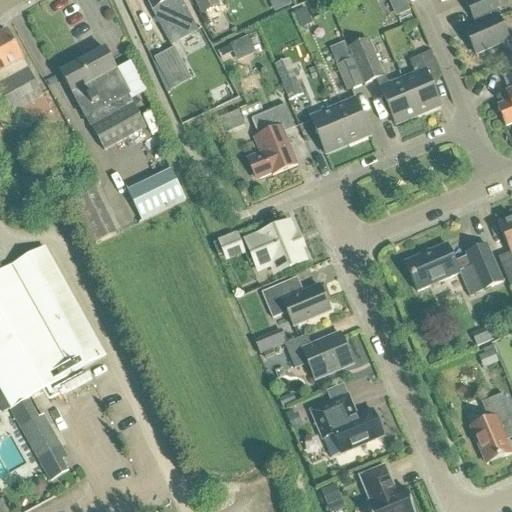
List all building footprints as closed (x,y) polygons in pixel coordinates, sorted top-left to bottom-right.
[(145,0),(153,12),(152,12),(171,48),(197,33),(179,0),(145,0)] [(193,0),(202,17),(219,9),(214,0),(193,0)] [(409,10),(404,0),(381,0),(390,18),(409,10)] [(475,58),(508,43),(499,20),(501,19),(498,11),(499,11),(494,0),(477,0),(466,5),(476,29),(465,33),(475,58)] [(309,11),(296,16),(302,31),(315,26),(309,11)] [(7,34),(0,37),(0,94),(12,117),(19,113),(26,126),(48,114),(41,101),(43,100),(7,34)] [(256,57),(248,38),(229,46),(237,65),(256,57)] [(348,51),(363,88),(383,79),(368,42),(348,51)] [(190,82),(179,61),(174,51),(155,62),(172,92),(190,82)] [(116,73),(105,52),(61,76),(72,97),(73,96),(104,153),(145,131),(114,74),(116,73)] [(415,79),(403,84),(418,118),(440,108),(433,90),(436,89),(441,80),(430,55),(409,64),(415,79)] [(336,68),(346,94),(361,88),(351,62),(336,68)] [(283,90),(286,97),(289,104),(302,98),(287,63),(274,68),(283,90)] [(506,129),(511,126),(511,76),(504,80),(509,93),(506,95),(510,103),(497,109),(506,129)] [(418,118),(403,84),(381,93),(395,127),(418,118)] [(460,97),(467,107),(479,98),(472,88),(460,97)] [(356,103),(333,113),(348,147),(370,138),(356,103)] [(254,141),(260,157),(251,161),(249,166),(255,180),(260,182),(272,177),(273,179),(298,168),(284,135),(295,130),(285,107),(252,121),(259,139),(254,141)] [(348,147),(333,113),(310,122),(325,157),(348,147)] [(185,204),(171,174),(128,195),(142,224),(185,204)] [(94,248),(116,237),(95,194),(73,205),(94,248)] [(511,219),(497,226),(509,255),(498,260),(510,289),(511,288),(511,219)] [(294,239),(288,226),(247,244),(260,272),(273,266),(277,275),(304,263),(298,250),(302,248),(297,238),(294,239)] [(217,245),(225,263),(243,256),(236,238),(217,245)] [(454,265),(447,247),(405,266),(417,295),(458,277),(468,300),(502,285),(487,248),(466,257),(467,259),(454,265)] [(0,408),(4,416),(106,359),(45,250),(0,275),(0,274),(0,408)] [(330,314),(320,289),(303,296),(297,280),(260,296),(271,323),(287,316),(292,330),(330,314)] [(265,325),(253,297),(239,303),(251,331),(265,325)] [(492,343),(487,331),(468,338),(473,350),(492,343)] [(353,367),(340,337),(311,349),(307,338),(285,348),(290,359),(303,353),(315,383),(353,367)] [(470,364),(480,382),(491,376),(482,358),(470,364)] [(292,396),(278,403),(282,412),(296,406),(292,396)] [(511,440),(511,418),(503,397),(481,406),(488,423),(471,430),(486,467),(511,457),(505,443),(511,440)] [(311,414),(320,436),(323,443),(334,438),(342,457),(383,440),(372,413),(352,421),(349,414),(354,413),(348,398),(311,414)] [(19,431),(37,463),(60,450),(42,418),(19,431)] [(366,507),(367,511),(413,511),(405,491),(393,496),(391,490),(393,489),(385,469),(359,480),(370,505),(366,507)] [(32,498),(40,500),(47,496),(49,488),(45,481),(37,479),(30,483),(28,491),(32,498)] [(340,503),(334,487),(320,492),(327,508),(340,503)]
